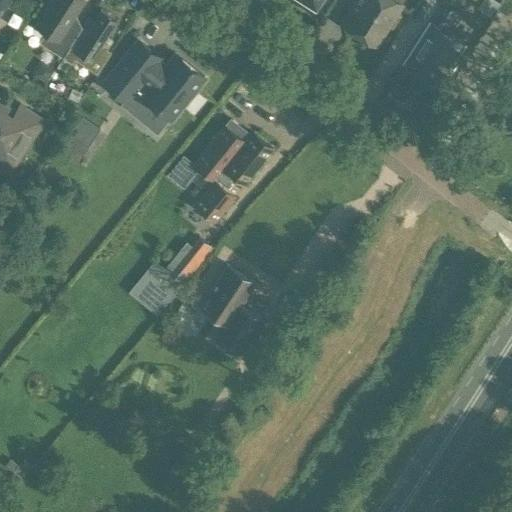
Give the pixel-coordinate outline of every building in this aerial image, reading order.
[(0,0),(0,6),(4,9),(10,0),(0,0)] [(66,45),(68,46),(79,28),(70,22),(83,0),(50,0),(34,25),(45,32),(38,42),(59,56),(66,45)] [(391,27),(399,14),(397,9),(400,4),(394,0),(356,0),(356,2),(357,3),(352,10),(351,9),(342,23),(374,44),(385,27),(391,27)] [(450,7),(437,28),(431,24),(405,65),(427,79),(431,73),(439,78),(445,70),(449,73),(456,63),(451,60),(461,44),(448,35),(461,15),(450,7)] [(79,28),(68,46),(74,50),(70,56),(96,73),(110,51),(106,48),(112,39),(107,35),(117,21),(100,10),(93,20),(88,16),(81,27),(80,28),(79,28)] [(133,107),(143,96),(171,119),(205,77),(175,53),(164,66),(157,60),(160,57),(138,39),(102,82),(133,107)] [(38,67),(34,74),(45,82),(53,70),(46,65),(38,67)] [(511,98),(511,101),(497,124),(511,133),(511,89),(510,93),(511,98)] [(0,102),(0,164),(11,172),(44,121),(21,106),(16,113),(0,102)] [(70,133),(66,139),(83,150),(98,127),(80,115),(69,132),(70,133)] [(226,187),(234,178),(243,184),(272,148),(253,132),(250,136),(242,133),(239,137),(225,125),(193,165),(213,180),(193,204),(215,221),(236,195),(226,187)] [(201,311),(222,326),(213,339),(236,354),(260,318),(238,304),(254,280),(228,263),(199,306),(203,309),(201,311)] [(136,297),(157,314),(180,284),(159,268),(136,297)] [(192,446),(178,445),(178,461),(192,462),(192,446)] [(511,511),(511,498),(502,511),(511,511)]
